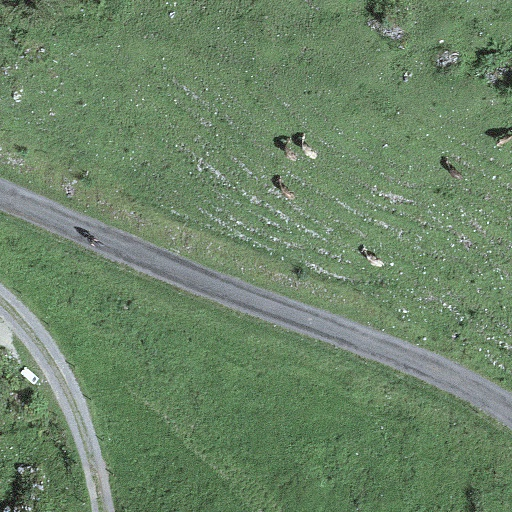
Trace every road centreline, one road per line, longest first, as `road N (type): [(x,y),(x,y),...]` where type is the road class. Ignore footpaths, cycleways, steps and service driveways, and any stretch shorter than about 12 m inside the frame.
road 1 (track): [(0,196),(361,340),(511,412)]
road 2 (track): [(0,302),(53,363),(85,438),(103,511)]
